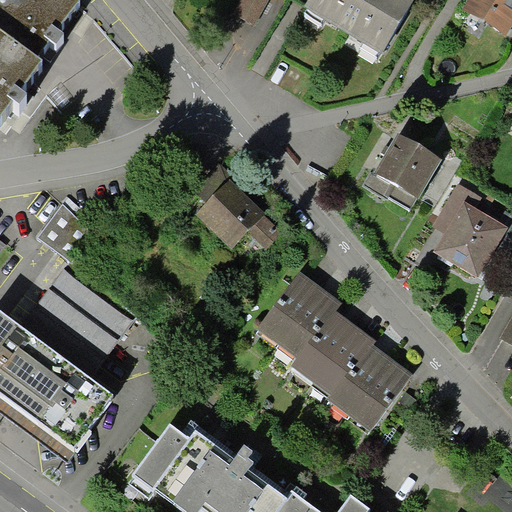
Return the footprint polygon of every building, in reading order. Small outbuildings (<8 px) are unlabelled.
[(57,32),(78,3),(73,0),(0,0),(0,115),(11,100),(20,106),(29,94),(22,89),(42,60),(38,56),(47,43),(57,50),(66,38),(57,32)] [(242,0),(236,12),(260,24),(272,0),(242,0)] [(409,0),(309,0),(383,44),(409,0)] [(511,28),(511,25),(511,0),(467,0),(466,4),(511,28)] [(422,192),(444,152),(401,128),(379,169),(422,192)] [(235,243),(266,208),(230,175),(199,210),(235,243)] [(482,274),(511,219),(478,201),(484,191),(461,178),(436,222),(443,226),(432,246),(482,274)] [(98,225),(65,202),(42,235),(76,258),(98,225)] [(0,237),(0,253),(8,243),(0,237)] [(93,379),(135,317),(65,266),(22,329),(93,379)] [(377,427),(418,371),(376,341),(380,335),(339,305),(345,297),(302,266),(261,322),(300,351),(294,359),(335,389),(332,393),(377,427)] [(0,395),(74,449),(114,394),(99,384),(93,379),(22,329),(15,324),(0,312),(0,395)] [(511,314),(502,333),(511,337),(511,314)] [(367,511),(368,511),(348,497),(336,511),(314,511),(289,493),(284,500),(245,470),(251,462),(235,450),(227,459),(190,431),(183,441),(165,427),(127,477),(147,492),(150,487),(182,511),(195,511),(200,507),(206,511),(367,511)]
